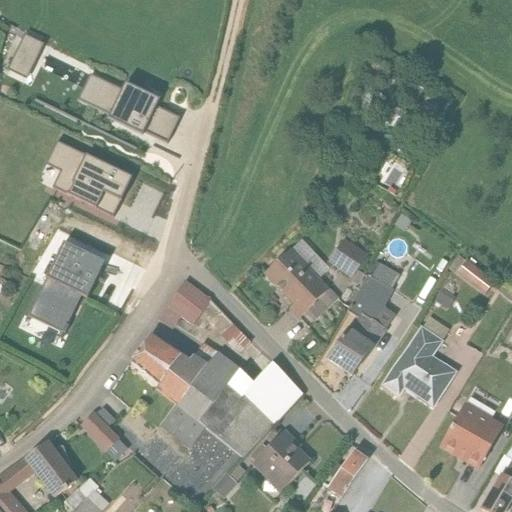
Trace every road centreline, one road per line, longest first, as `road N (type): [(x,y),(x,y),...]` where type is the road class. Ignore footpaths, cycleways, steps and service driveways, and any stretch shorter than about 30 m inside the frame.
road 1 (residential): [(450,511),(352,430),(174,254)]
road 2 (residential): [(0,464),(78,401),(122,347),(174,254)]
road 3 (residential): [(174,254),(211,103)]
